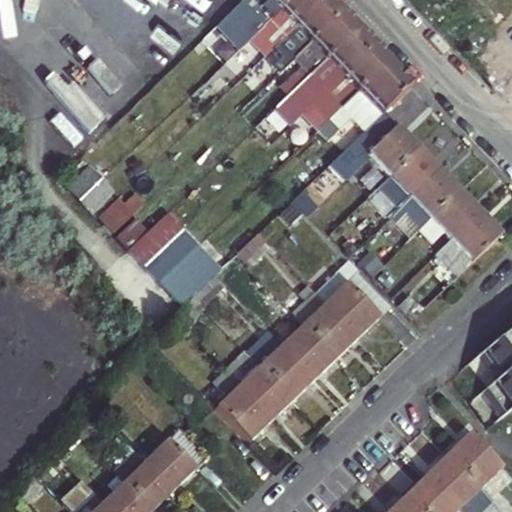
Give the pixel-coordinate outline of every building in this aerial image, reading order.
[(252,36),(289,0),(242,0),(240,2),(253,16),(242,25),(252,36)] [(322,0),(289,0),(252,36),(268,52),(292,30),(322,0)] [(324,0),(322,0),(292,30),(299,38),(270,66),(278,74),(307,46),(339,14),(324,0)] [(240,2),(229,12),(242,25),(253,16),(240,2)] [(354,31),(339,14),(307,46),(315,55),(287,83),(294,90),(354,31)] [(354,31),(294,90),(288,97),(296,104),(331,70),(339,79),(371,47),(354,31)] [(387,64),(371,47),(339,79),(303,114),(296,121),(311,136),(319,128),(336,111),(387,64)] [(363,133),(377,118),(382,113),(409,87),(387,64),(336,111),(319,128),(328,137),(346,120),(347,121),(349,119),(363,133)] [(366,156),(387,178),(408,200),(397,210),(418,232),(428,221),(442,235),(471,206),(459,193),(438,171),(417,149),(382,113),(377,118),(363,133),(375,146),(366,156)] [(64,190),(76,202),(98,181),(86,169),(64,190)] [(98,181),(76,202),(89,215),(110,194),(100,183),(98,181)] [(126,190),(94,220),(109,236),(140,205),(126,190)] [(500,235),(479,214),(471,206),(442,235),(450,243),(436,256),(456,276),(469,263),(470,264),(500,235)] [(148,235),(131,218),(111,238),(128,255),(148,235)] [(148,235),(128,255),(137,265),(157,245),(148,235)] [(249,271),(270,251),(267,247),(260,243),(255,237),(235,257),(249,271)] [(177,241),(146,272),(157,284),(189,252),(177,241)] [(326,308),(346,330),(378,298),(358,278),(326,308)] [(187,280),(170,298),(179,307),(197,290),(187,280)] [(287,311),(293,318),(315,297),(308,291),(287,311)] [(325,351),(346,330),(326,308),(315,297),(293,318),(304,329),(282,350),(303,372),(325,351)] [(390,312),(378,298),(346,330),(358,342),(390,312)] [(396,310),(410,323),(419,314),(406,301),(396,310)] [(511,329),(479,353),(498,378),(488,386),(510,408),(511,406),(511,329)] [(346,330),(325,351),(303,372),(315,384),(336,363),(358,342),(346,330)] [(260,371),(282,394),(303,372),(282,350),(260,371)] [(242,434),(261,415),(282,394),(260,371),(249,381),(235,366),(224,377),(238,392),(218,411),(242,434)] [(293,405),(315,384),(303,372),(282,394),(293,405)] [(479,392),(498,417),(510,408),(488,386),(479,392)] [(271,425),(293,405),(282,394),(261,415),(242,434),(240,435),(250,445),(271,425)] [(217,412),(240,435),(242,434),(218,411),(217,412)] [(125,484),(103,505),(96,511),(153,511),(175,491),(208,459),(181,431),(148,462),(125,484)] [(470,436),(448,457),(476,487),(498,466),(470,436)] [(448,457),(426,478),(458,511),(474,511),(488,499),(476,487),(448,457)] [(458,511),(426,478),(404,499),(416,511),(458,511)] [(416,511),(404,499),(390,511),(416,511)]
